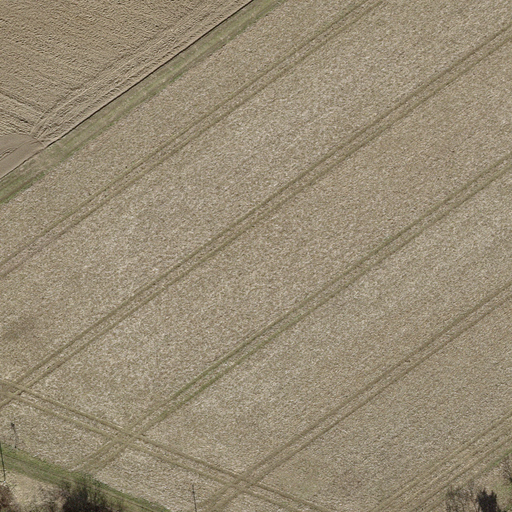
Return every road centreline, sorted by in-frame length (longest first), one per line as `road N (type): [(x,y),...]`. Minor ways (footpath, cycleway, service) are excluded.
road 1 (track): [(511,493),(486,511),(105,511),(0,462)]
road 2 (track): [(265,0),(0,193)]
